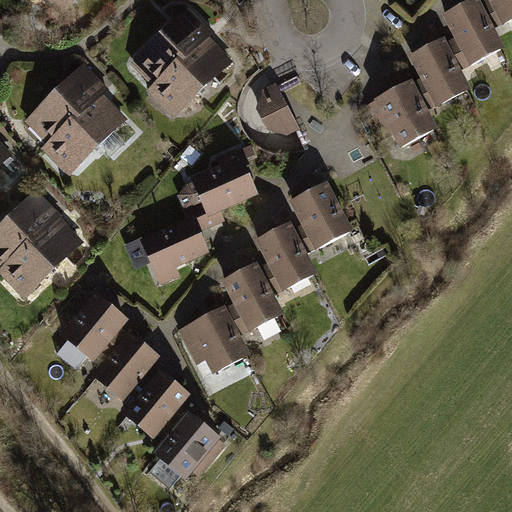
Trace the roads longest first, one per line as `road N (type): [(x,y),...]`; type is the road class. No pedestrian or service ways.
road 1 (track): [(0,371),(108,511)]
road 2 (residential): [(270,0),(279,38),(308,58),(344,41),(350,0)]
